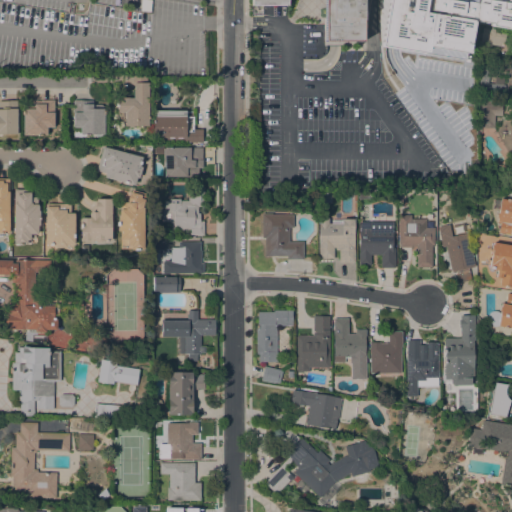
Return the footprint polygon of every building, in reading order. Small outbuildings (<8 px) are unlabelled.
[(361,0),(362,40),(323,40),(323,0),(361,0)] [(472,21),(466,59),(380,45),(387,0),(511,0),(511,29),(507,28),(490,25),(490,23),(476,21),(472,21)] [(490,44),(490,47),(478,45),(481,26),(505,30),(503,46),(490,44)] [(503,84),(485,83),(487,70),(479,69),(477,93),(502,95),(503,84)] [(148,126),(133,125),(133,127),(128,127),(128,125),(124,125),(124,121),(116,121),(116,118),(111,118),(111,113),(116,113),(117,97),(128,97),(132,97),(132,90),(134,90),(134,85),(132,85),(132,72),(146,72),(146,82),(148,82),(148,126)] [(23,109),(24,109),(24,105),(34,105),(34,101),(41,101),(41,100),(53,99),(54,127),(46,127),(47,135),(23,135),(23,109)] [(0,134),(0,101),(8,101),(8,100),(16,100),(17,134),(0,134)] [(104,134),(80,134),(80,136),(73,136),(73,100),(86,100),(92,100),(92,104),(101,104),(103,107),(104,134)] [(478,128),(478,101),(501,101),(501,115),(494,115),(494,128),(478,128)] [(185,110),(185,116),(193,116),(193,129),(202,129),(202,142),(153,142),(153,110),(185,110)] [(139,166),(142,167),(139,178),(136,177),(134,185),(104,177),(105,173),(96,170),(102,146),(141,157),(139,166)] [(202,147),(202,168),(198,168),(198,177),(164,176),(164,166),(162,166),(163,148),(164,148),(164,147),(202,147)] [(8,233),(0,233),(0,178),(8,178),(8,233)] [(318,188),(318,186),(332,186),(332,188),(332,203),(318,202),(318,188)] [(203,235),(199,235),(199,234),(189,234),(189,230),(169,230),(169,222),(161,221),(161,209),(163,209),(163,201),(168,201),(168,199),(179,199),(179,200),(188,201),(188,187),(203,187),(203,206),(197,206),(197,213),(199,213),(199,221),(203,221),(203,235)] [(14,202),(14,189),(30,189),(30,197),(36,197),(36,204),(38,204),(38,210),(39,210),(39,225),(37,225),(37,234),(29,234),(29,240),(26,240),(26,244),(13,244),(14,202)] [(119,231),(117,231),(117,215),(119,215),(119,209),(120,209),(120,202),(126,202),(129,193),(130,193),(131,189),(141,192),(140,198),(144,199),(141,210),(143,210),(143,249),(130,249),(130,245),(127,245),(127,239),(119,239),(119,231)] [(357,189),(372,189),(371,199),(357,199),(357,189)] [(111,241),(103,241),(101,242),(96,243),(95,241),(80,241),(80,217),(89,218),(89,211),(96,211),(96,210),(95,210),(95,202),(96,202),(96,198),(111,198),(111,241)] [(511,199),(511,234),(498,232),(500,223),(496,222),(497,218),(495,218),(496,213),(498,213),(498,209),(492,208),(493,199),(500,200),(500,198),(511,199)] [(74,244),(66,244),(66,247),(54,247),(54,244),(45,244),(45,203),(70,204),(70,213),(74,213),(74,244)] [(261,213),(271,213),(271,214),(292,214),(293,227),(288,227),(288,241),(303,241),(303,259),(286,259),(286,256),(264,256),(264,237),(261,238),(261,213)] [(410,214),(410,218),(425,218),(425,227),(434,227),(434,244),(431,244),(432,267),(416,267),(416,246),(412,246),(412,247),(398,247),(398,215),(410,214)] [(318,217),(327,217),(327,223),(331,223),(330,219),(340,219),(354,219),(354,220),(353,248),(354,248),(354,262),(339,262),(339,250),(335,250),(335,247),(333,247),(333,258),(318,258),(318,217)] [(358,222),(392,222),(392,248),(394,248),(394,267),(380,267),(380,255),(370,255),(370,265),(358,265),(358,222)] [(462,223),(464,232),(452,235),(450,226),(462,223)] [(468,268),(471,279),(459,282),(456,270),(453,271),(453,270),(451,270),(445,247),(442,248),(437,227),(448,224),(451,236),(466,232),(471,255),(473,267),(468,268)] [(162,273),(162,261),(170,261),(170,247),(178,247),(178,241),(199,242),(199,248),(200,248),(200,263),(203,263),(203,273),(162,273)] [(511,245),(511,287),(499,285),(500,278),(495,277),(497,270),(489,268),(491,252),(490,252),(491,244),(493,245),(493,242),(511,245)] [(31,260),(31,259),(49,259),(49,272),(34,271),(33,300),(39,300),(38,305),(45,305),(45,303),(56,304),(56,330),(45,329),(45,332),(33,332),(33,329),(5,329),(5,314),(7,314),(6,313),(7,308),(11,304),(14,304),(14,283),(10,283),(10,275),(3,275),(3,276),(0,276),(0,259),(11,260),(11,263),(15,263),(15,259),(31,260)] [(179,276),(179,292),(152,292),(153,276),(179,276)] [(511,328),(498,326),(498,324),(495,326),(492,326),(490,325),(488,324),(487,321),(486,319),(486,317),(487,315),(488,313),(490,311),(492,311),(495,311),(497,311),(498,311),(499,306),(501,306),(502,302),(505,302),(507,293),(511,293),(511,328)] [(255,327),(257,327),(257,312),(272,312),(272,309),(291,310),(291,325),(276,325),(276,362),(258,362),(258,354),(255,354),(255,327)] [(214,319),(214,335),(200,335),(200,346),(204,346),(204,352),(200,352),(200,353),(196,353),(196,360),(187,360),(187,354),(179,354),(179,337),(161,337),(161,332),(159,330),(159,325),(161,323),(161,319),(187,319),(187,310),(197,310),(197,319),(214,319)] [(296,335),(297,335),(297,334),(305,334),(305,335),(312,335),(312,315),(328,315),(329,367),(308,367),(308,371),(301,371),(301,372),(299,372),(299,371),(298,371),(297,370),(296,369),(296,335)] [(460,337),(460,327),(458,327),(458,319),(459,319),(459,315),(474,315),(475,344),(472,345),(473,365),(475,365),(475,382),(470,382),(470,384),(453,385),(450,382),(450,379),(443,379),(443,364),(444,364),(443,338),(460,337)] [(333,318),(347,318),(347,333),(354,333),(354,329),(365,329),(365,336),(364,336),(364,355),(365,355),(365,378),(350,379),(350,362),(333,362),(333,318)] [(369,342),(379,342),(379,343),(385,343),(385,342),(387,342),(387,331),(401,331),(401,346),(400,346),(400,373),(369,373),(369,342)] [(406,352),(414,352),(414,354),(424,354),(423,343),(426,343),(426,341),(434,341),(434,343),(437,343),(437,377),(425,377),(425,380),(416,380),(416,395),(406,395),(406,352)] [(59,381),(52,381),(53,408),(35,408),(35,400),(33,400),(33,415),(19,415),(19,400),(18,400),(18,389),(11,389),(11,362),(13,362),(13,352),(18,351),(18,347),(21,347),(21,345),(25,345),(25,347),(48,347),(48,350),(59,350),(59,381)] [(100,360),(116,362),(115,365),(138,368),(136,384),(113,380),(112,383),(96,381),(100,360)] [(281,370),(278,383),(260,379),(264,365),(281,370)] [(167,384),(165,384),(165,379),(167,379),(167,372),(191,371),(191,374),(203,374),(203,389),(191,389),(191,414),(168,414),(167,384)] [(506,415),(508,383),(491,383),(489,414),(506,415)] [(337,418),(336,418),(334,428),(305,424),(308,405),(290,403),(292,389),(314,392),(314,394),(341,398),(337,418)] [(71,394),(73,396),(73,404),(71,406),(60,406),(58,404),(58,396),(60,393),(71,394)] [(132,406),(131,419),(94,416),(95,403),(132,406)] [(511,486),(500,484),(505,452),(467,446),(470,428),(480,429),(482,419),(511,424),(511,486)] [(69,432),(68,450),(36,449),(36,452),(33,452),(33,468),(37,469),(37,471),(56,472),(55,498),(26,497),(26,492),(11,491),(12,475),(10,475),(11,447),(14,447),(15,432),(19,432),(19,421),(37,422),(36,432),(69,432)] [(166,423),(188,422),(196,422),(197,433),(191,434),(191,443),(200,443),(200,459),(181,459),(181,458),(159,458),(159,443),(166,443),(166,423)] [(299,438),(293,444),(282,433),(288,427),(299,438)] [(92,434),(92,449),(77,448),(77,433),(92,434)] [(378,466),(369,469),(369,471),(351,476),(350,472),(334,481),(319,497),(293,472),(298,467),(290,460),(283,468),(292,477),(275,494),(263,482),(289,456),(286,453),(301,438),(316,453),(319,450),(328,459),(326,462),(328,465),(347,455),(345,445),(364,440),(372,449),(378,466)] [(194,462),(194,482),(200,482),(200,500),(166,500),(166,487),(168,487),(168,473),(159,473),(159,462),(194,462)]
